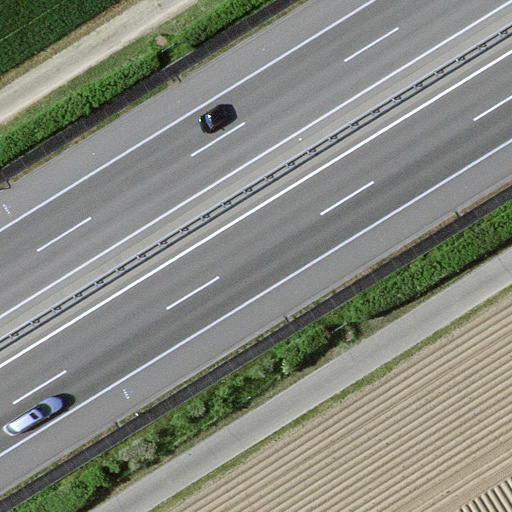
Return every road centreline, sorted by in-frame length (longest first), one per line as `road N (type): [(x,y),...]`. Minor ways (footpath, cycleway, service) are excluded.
road 1 (motorway): [(0,412),(511,95)]
road 2 (motorway): [(443,0),(0,274)]
road 3 (track): [(511,266),(119,511)]
road 4 (track): [(172,0),(0,106)]
